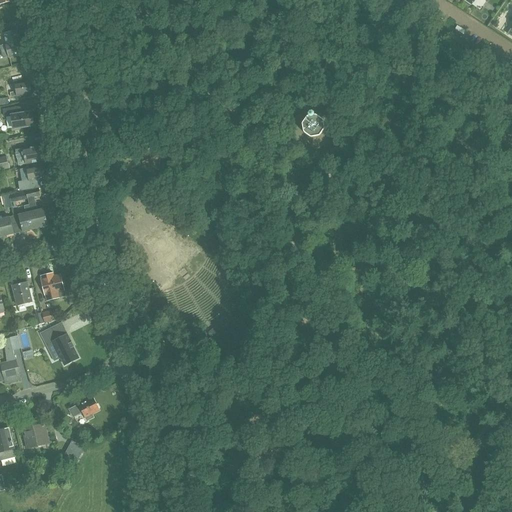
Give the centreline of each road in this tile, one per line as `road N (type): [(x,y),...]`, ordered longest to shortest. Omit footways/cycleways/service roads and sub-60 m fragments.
road 1 (residential): [(75,245),(18,0)]
road 2 (residential): [(160,511),(157,445),(125,368)]
road 3 (track): [(32,57),(59,63),(81,87),(85,175)]
road 4 (residential): [(125,368),(75,245)]
road 5 (residential): [(322,111),(397,6)]
road 6 (residential): [(125,368),(0,399)]
